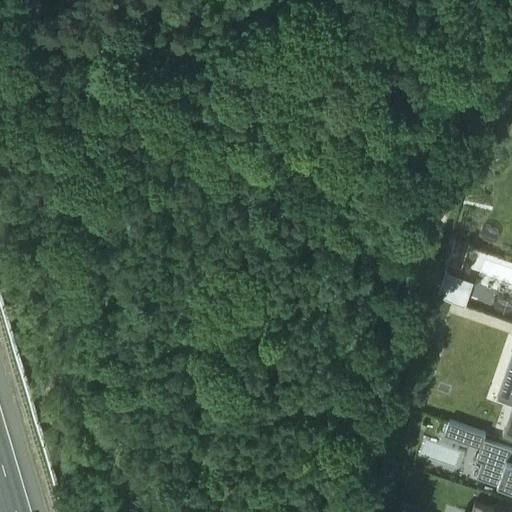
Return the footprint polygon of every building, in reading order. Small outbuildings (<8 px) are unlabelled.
[(445,272),(437,296),(465,306),(466,304),(463,303),(470,284),(471,284),(471,282),(446,274),(446,272),(445,272)] [(511,355),(510,362),(499,393),(509,396),(511,397),(511,396),(511,405),(511,410),(510,410),(506,424),(503,433),(511,436),(511,355)] [(449,420),(444,433),(461,439),(466,426),(449,420)] [(511,445),(484,436),(476,459),(482,461),(477,476),(511,488),(511,445)] [(511,511),(502,509),(475,500),(470,511),(511,511)]
